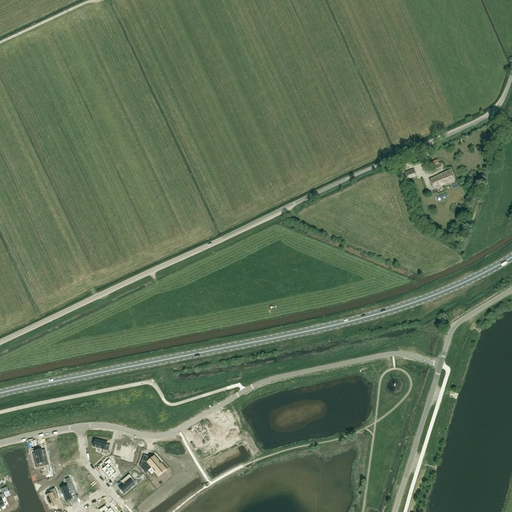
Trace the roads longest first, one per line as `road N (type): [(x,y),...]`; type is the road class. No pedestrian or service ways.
road 1 (unclassified): [(0,341),(488,115),(511,73)]
road 2 (primary): [(0,393),(387,311),(511,257)]
road 3 (residential): [(243,392),(391,353),(440,365)]
road 4 (residential): [(243,392),(157,436),(77,425)]
road 5 (unclassified): [(394,511),(440,365)]
